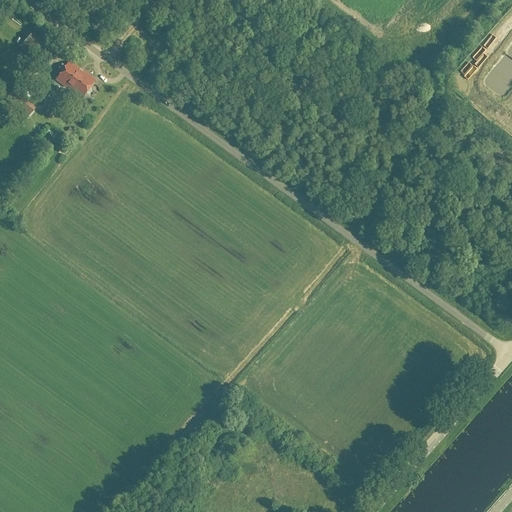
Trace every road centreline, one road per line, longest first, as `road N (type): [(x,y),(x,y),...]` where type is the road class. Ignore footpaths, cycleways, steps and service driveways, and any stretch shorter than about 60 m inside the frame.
road 1 (unclassified): [(511,353),(22,0)]
road 2 (unclassified): [(379,511),(511,353)]
